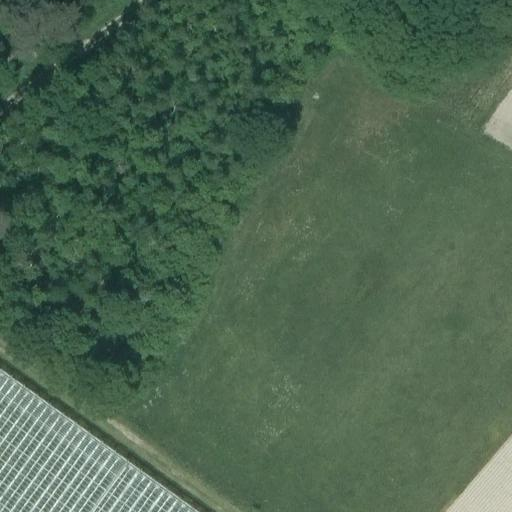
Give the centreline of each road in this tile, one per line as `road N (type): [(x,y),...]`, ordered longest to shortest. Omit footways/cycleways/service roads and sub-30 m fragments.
road 1 (track): [(0,343),(230,511)]
road 2 (track): [(0,108),(147,0)]
